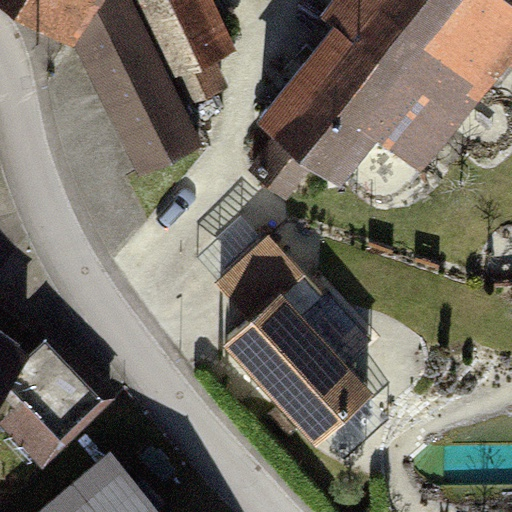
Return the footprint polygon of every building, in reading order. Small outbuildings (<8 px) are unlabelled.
[(220,0),(17,0),(80,45),(110,0),(149,0),(190,104),(232,85),(218,53),(242,47),(220,0)] [(511,0),(332,0),(326,9),(340,22),(269,108),(285,126),(260,153),(297,192),(318,162),(351,187),(389,136),(433,170),(511,71),(511,0)] [(257,316),(232,336),(322,438),(382,388),(295,287),(310,272),(276,233),(223,280),(257,316)] [(31,340),(0,317),(0,422),(49,464),(119,385),(47,315),(31,340)] [(173,511),(116,445),(35,511),(173,511)]
